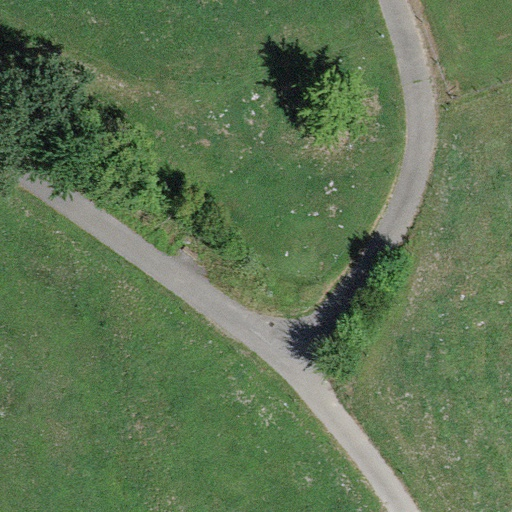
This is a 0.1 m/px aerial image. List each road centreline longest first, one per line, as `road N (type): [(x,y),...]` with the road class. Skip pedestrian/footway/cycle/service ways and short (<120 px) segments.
road 1 (residential): [(313,376),(389,261),(418,174),(425,87),(404,0)]
road 2 (residential): [(313,376),(0,150)]
road 3 (residential): [(404,511),(313,376)]
